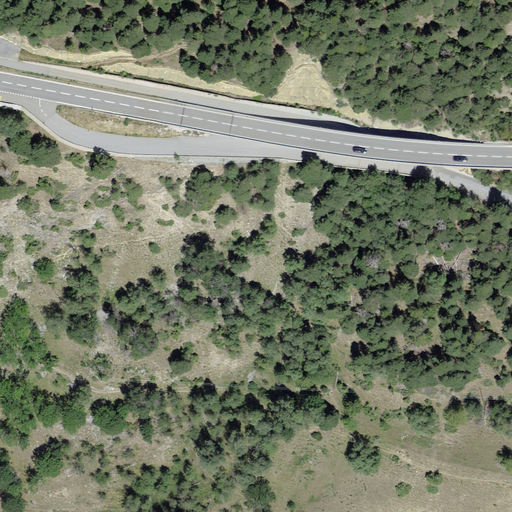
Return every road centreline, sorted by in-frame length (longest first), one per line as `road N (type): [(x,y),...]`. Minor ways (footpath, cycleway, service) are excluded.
road 1 (primary): [(38,88),(327,141),(511,156)]
road 2 (unclassified): [(0,62),(334,124),(418,168)]
road 3 (unclassified): [(38,88),(40,111),(96,140),(261,147),(418,168)]
